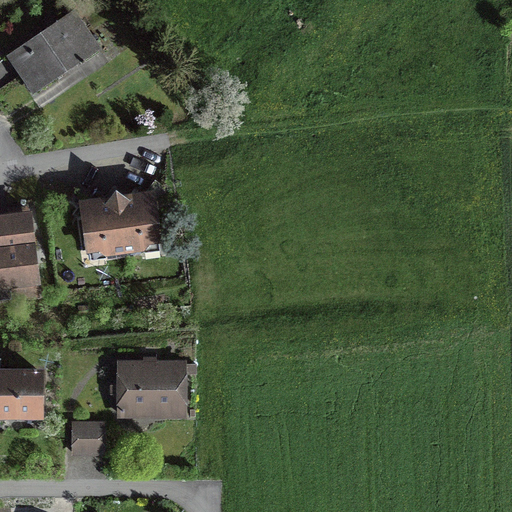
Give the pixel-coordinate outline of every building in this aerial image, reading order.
[(71,12),(7,55),(28,87),(74,56),(78,63),(97,50),(71,12)] [(149,196),(126,199),(104,203),(82,206),(88,250),(96,249),(108,259),(139,255),(148,242),(156,241),(149,196)] [(36,296),(31,260),(28,232),(25,210),(8,212),(9,219),(0,219),(0,284),(17,283),(19,298),(36,296)] [(183,365),(118,364),(117,380),(115,380),(110,386),(110,393),(115,399),(117,399),(117,415),(183,415),(183,365)] [(0,416),(37,417),(38,372),(0,372),(0,416)] [(72,424),(72,454),(102,454),(102,424),(72,424)]
